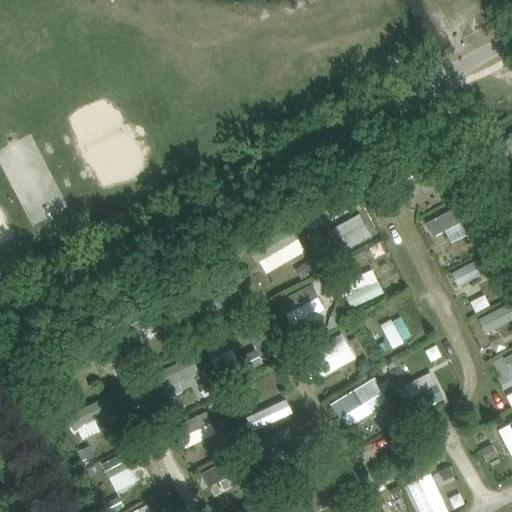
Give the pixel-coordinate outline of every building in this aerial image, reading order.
[(511,131),(501,136),(508,151),(511,148),(511,131)] [(459,206),(424,220),(431,237),(445,231),(450,242),(470,234),(459,206)] [(328,228),(338,251),(371,238),(362,214),(328,228)] [(302,220),(300,226),(316,230),(318,219),(309,216),(303,215),(302,220)] [(268,275),(307,251),(292,227),(253,250),(268,275)] [(456,286),(483,276),(477,260),(450,271),(456,286)] [(342,282),(351,307),(384,295),(374,270),(342,282)] [(292,327),(327,307),(313,282),(277,301),(292,327)] [(483,334),(509,322),(502,307),(476,318),(483,334)] [(343,315),(342,315),(333,311),(329,324),(338,327),(339,327),(343,315)] [(403,315),(381,323),(390,347),(411,339),(403,315)] [(344,335),(307,356),(320,379),(357,358),(344,335)] [(164,398),(182,391),(178,380),(198,372),(192,355),(153,371),(164,398)] [(359,363),(358,369),(362,376),(373,370),(367,359),(359,363)] [(390,372),(389,372),(393,381),(404,376),(399,367),(390,372)] [(431,372),(397,387),(402,399),(436,384),(431,372)] [(374,376),(332,403),(347,427),(390,400),(374,376)] [(208,383),(200,387),(205,399),(214,395),(208,383)] [(265,405),(253,384),(238,391),(249,413),(265,405)] [(81,440),(103,432),(98,419),(117,412),(111,395),(70,411),(81,440)] [(252,432),(296,412),(289,397),(245,416),(252,432)] [(395,413),(386,417),(391,428),(400,424),(395,413)] [(511,419),(498,426),(511,459),(511,419)] [(212,422),(181,437),(186,448),(217,434),(212,422)] [(231,430),(220,436),(224,446),(236,440),(231,430)] [(90,446),(82,450),(87,460),(95,456),(90,446)] [(490,446),(479,452),(485,463),(496,458),(490,446)] [(112,476),(118,491),(149,477),(143,462),(112,476)] [(449,465),(439,470),(444,481),(454,476),(449,465)] [(407,483),(419,511),(449,511),(432,472),(407,483)] [(399,487),(390,491),(394,500),(403,495),(399,487)] [(119,498),(107,504),(110,511),(114,511),(124,507),(119,498)] [(155,511),(151,503),(132,511),(155,511)]
